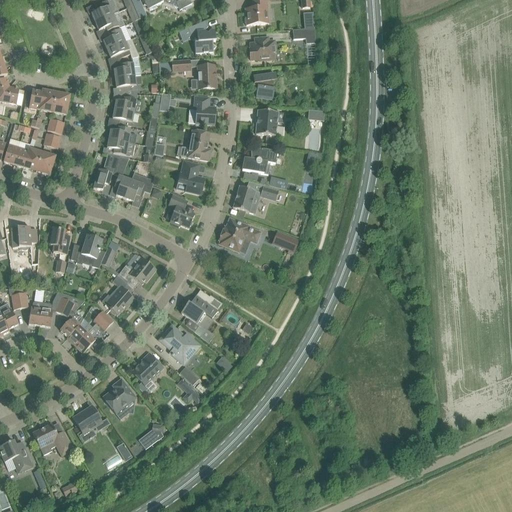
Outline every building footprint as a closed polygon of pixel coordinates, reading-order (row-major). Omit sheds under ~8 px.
[(95,23),(114,15),(119,13),(113,0),(107,0),(107,1),(101,4),(102,6),(97,8),(98,12),(92,15),(95,23)] [(123,0),(127,9),(134,7),(130,0),(123,0)] [(162,2),(166,0),(144,0),(145,2),(145,3),(144,6),(147,7),(148,10),(163,4),(162,2)] [(174,0),(176,2),(174,7),(179,9),(180,11),(182,10),(186,12),(187,8),(192,6),(190,2),(194,0),(174,0)] [(301,0),(302,10),(310,9),(309,0),(301,0)] [(245,24),(246,24),(247,27),(269,25),(267,1),(251,2),(251,9),(245,10),(246,19),(244,20),(245,24)] [(127,9),(133,23),(140,20),(134,7),(127,9)] [(313,12),(304,13),(305,30),(314,29),(314,21),(313,12)] [(114,15),(95,23),(99,32),(106,29),(108,33),(117,29),(119,28),(114,15)] [(133,23),(139,37),(146,34),(140,20),(133,23)] [(188,42),(193,41),(194,41),(195,55),(204,54),(214,53),(213,44),(216,43),(215,31),(211,31),(208,35),(205,32),(208,28),(206,22),(188,30),(183,32),(188,42)] [(316,44),(314,29),(305,30),(292,31),(293,41),(305,40),(306,45),(316,44)] [(103,42),(107,51),(126,43),(120,31),(118,32),(109,36),(110,39),(103,42)] [(139,37),(147,56),(147,55),(154,54),(146,34),(139,37)] [(268,39),(265,39),(255,40),(255,45),(251,46),(251,51),(250,51),(250,53),(249,54),(249,59),(250,60),(250,61),(259,60),(260,62),(269,61),(275,61),(274,52),(276,52),(275,42),(269,43),(268,39)] [(131,55),(132,60),(138,58),(139,58),(132,40),(126,43),(107,51),(111,60),(118,57),(119,60),(129,56),(131,55)] [(114,71),(115,80),(135,78),(141,77),(138,58),(132,60),(133,65),(121,66),(121,70),(114,71)] [(172,63),(173,73),(190,72),(190,62),(172,63)] [(215,67),(205,68),(198,68),(199,91),(216,90),(215,67)] [(256,98),(266,99),(273,100),(275,83),(277,82),(276,75),(253,79),(254,86),(258,85),(258,88),(257,88),(256,98)] [(135,78),(115,80),(116,90),(124,89),(124,93),(134,92),(137,91),(136,85),(142,84),(141,79),(135,79),(135,78)] [(0,100),(10,89),(6,80),(0,81),(0,100)] [(154,97),(157,97),(161,97),(161,94),(160,94),(160,86),(151,85),(151,95),(155,95),(154,97)] [(10,89),(0,100),(0,103),(17,106),(17,101),(19,91),(10,89)] [(29,109),(39,111),(42,93),(32,92),(31,101),(29,109)] [(39,111),(53,114),(56,95),(51,94),(51,93),(43,92),(42,93),(39,111)] [(56,95),(53,114),(66,116),(70,97),(62,95),(62,96),(56,95)] [(154,104),(151,118),(158,119),(160,105),(161,97),(157,97),(155,104),(154,104)] [(161,106),(168,107),(170,98),(162,97),(161,106)] [(196,126),(204,126),(214,127),(216,109),(209,108),(210,99),(200,99),(195,98),(194,110),(197,111),(196,126)] [(116,102),(114,111),(134,115),(137,102),(124,99),(123,103),(116,102)] [(134,115),(114,111),(113,120),(120,121),(119,126),(129,127),(132,128),(134,115)] [(308,121),(324,123),(325,113),(308,111),(308,121)] [(285,115),(278,114),(258,112),(256,136),(276,138),(277,124),(284,125),(285,115)] [(151,118),(148,133),(154,134),(156,134),(158,119),(151,118)] [(41,124),(37,122),(33,121),(31,127),(39,130),(41,124)] [(51,121),(49,126),(63,130),(64,124),(51,121)] [(63,130),(49,126),(48,132),(61,136),(63,130)] [(111,131),(109,140),(128,144),(131,131),(129,130),(119,129),(118,133),(111,131)] [(188,142),(187,149),(190,149),(188,158),(188,159),(199,161),(209,162),(211,152),(207,151),(209,135),(200,133),(193,132),(191,142),(188,142)] [(47,135),(45,141),(59,144),(61,139),(51,136),(47,135)] [(128,144),(109,140),(107,150),(115,151),(114,155),(126,157),(126,156),(133,157),(135,145),(128,144)] [(59,144),(45,141),(44,147),(58,150),(59,144)] [(4,163),(13,166),(19,149),(9,146),(7,154),(4,163)] [(155,146),(155,153),(164,155),(165,147),(155,146)] [(13,166),(23,169),(28,152),(19,149),(13,166)] [(32,170),(37,172),(42,154),(29,150),(28,152),(23,169),(31,171),(32,170)] [(242,171),(249,173),(248,174),(253,175),(253,172),(268,175),(271,165),(275,166),(277,156),(275,155),(273,153),(270,152),(268,152),(265,151),(262,151),(259,151),(256,151),(254,152),(251,153),(251,161),(245,160),(244,164),(242,171)] [(322,155),(309,153),(307,164),(316,166),(316,169),(319,169),(322,155)] [(42,154),(37,172),(42,174),(42,175),(50,177),(56,158),(42,154)] [(144,163),(152,164),(153,157),(145,156),(144,163)] [(118,164),(120,159),(120,158),(114,157),(112,165),(110,164),(108,165),(106,173),(99,171),(97,177),(93,190),(102,193),(105,186),(109,187),(112,175),(115,176),(118,164)] [(157,158),(153,166),(162,170),(165,161),(157,158)] [(200,167),(185,163),(184,163),(181,175),(180,175),(178,185),(187,187),(185,193),(201,196),(202,194),(203,194),(204,190),(203,188),(205,181),(197,179),(200,167)] [(91,172),(90,175),(97,177),(99,171),(92,169),(91,172)] [(134,175),(132,181),(125,200),(133,203),(136,196),(140,197),(143,198),(145,193),(150,195),(153,188),(152,181),(134,175)] [(116,197),(125,200),(131,181),(119,177),(118,179),(114,188),(118,190),(116,197)] [(269,179),(268,186),(281,189),(283,182),(269,179)] [(263,189),(261,194),(256,193),(249,191),(240,188),(233,209),(254,215),(259,197),(276,202),(278,194),(263,189)] [(154,190),(152,198),(159,200),(162,193),(154,190)] [(194,216),(192,215),(193,212),(185,209),(188,203),(173,197),(169,206),(176,209),(170,224),(180,228),(180,226),(189,230),(190,227),(191,227),(193,224),(192,223),(194,216)] [(225,228),(223,232),(219,242),(221,243),(220,245),(239,253),(244,240),(256,244),(260,234),(249,229),(249,228),(230,220),(227,229),(225,228)] [(30,228),(25,229),(25,226),(18,226),(19,229),(11,230),(13,249),(20,249),(22,251),(24,252),(26,252),(28,250),(29,248),(31,248),(31,245),(38,244),(37,231),(30,231),(30,228)] [(53,230),(52,240),(51,246),(55,247),(54,253),(67,256),(70,237),(65,237),(65,232),(53,230)] [(85,257),(94,260),(92,267),(99,270),(101,265),(103,260),(106,254),(99,252),(102,242),(98,241),(98,239),(93,237),(91,239),(87,237),(83,249),(74,246),(71,261),(82,264),(85,257)] [(288,238),(283,249),(294,254),(299,242),(288,238)] [(118,276),(121,278),(128,284),(132,279),(142,286),(145,282),(147,284),(157,271),(141,259),(136,265),(138,266),(134,272),(126,266),(118,276)] [(103,260),(101,265),(109,269),(111,263),(103,260)] [(55,273),(64,275),(66,264),(57,262),(55,273)] [(69,264),(66,273),(73,275),(75,266),(69,264)] [(126,310),(129,307),(135,300),(124,290),(127,286),(117,278),(113,283),(118,288),(110,297),(111,299),(105,306),(111,310),(110,311),(117,317),(125,309),(126,310)] [(17,290),(19,296),(21,310),(28,309),(26,294),(24,295),(23,289),(17,290)] [(36,291),(35,301),(43,302),(44,292),(36,291)] [(181,315),(189,320),(205,331),(200,338),(209,344),(215,336),(207,331),(215,320),(213,319),(223,305),(210,297),(210,298),(200,291),(190,306),(188,304),(181,315)] [(57,294),(56,298),(61,301),(62,299),(69,302),(70,298),(62,295),(57,294)] [(21,310),(19,296),(12,297),(14,311),(21,310)] [(56,313),(62,316),(69,302),(62,299),(61,301),(56,313)] [(60,332),(68,339),(80,327),(81,326),(76,321),(79,318),(72,312),(75,305),(69,302),(62,316),(68,319),(69,318),(71,320),(67,324),(60,332)] [(29,326),(40,328),(42,310),(43,304),(35,303),(33,304),(32,308),(31,308),(29,326)] [(42,310),(40,328),(51,329),(53,311),(52,311),(52,307),(51,305),(43,304),(42,310)] [(1,316),(9,331),(19,326),(8,305),(0,308),(0,312),(1,315),(0,315),(1,316)] [(103,312),(98,317),(109,327),(114,323),(103,312)] [(0,337),(10,332),(9,331),(1,316),(0,316),(0,337)] [(109,327),(98,317),(94,322),(105,332),(109,327)] [(247,324),(243,330),(250,335),(254,329),(247,324)] [(67,340),(75,348),(87,335),(93,329),(89,325),(84,331),(80,327),(68,339),(67,340)] [(87,335),(75,348),(82,354),(84,354),(95,342),(92,339),(95,336),(98,329),(95,326),(87,335)] [(169,354),(177,361),(184,367),(201,347),(186,335),(184,337),(172,327),(159,342),(171,352),(169,354)] [(151,381),(163,369),(149,355),(142,362),(143,363),(132,374),(145,387),(151,393),(157,387),(151,381)] [(198,381),(186,369),(180,374),(192,387),(198,381)] [(103,399),(110,408),(116,415),(121,421),(129,414),(124,409),(136,399),(122,380),(113,387),(115,390),(103,399)] [(188,404),(192,399),(198,405),(203,400),(188,386),(183,391),(187,395),(182,399),(188,404)] [(74,420),(79,428),(83,435),(102,424),(92,408),(74,420)] [(63,433),(58,436),(52,425),(33,434),(37,443),(41,451),(44,456),(52,452),(51,450),(56,447),(62,458),(74,451),(63,433)] [(153,425),(152,433),(162,435),(164,427),(153,425)] [(14,442),(10,444),(0,448),(0,451),(5,463),(12,460),(18,475),(33,468),(23,444),(16,447),(14,442)] [(133,458),(124,444),(117,448),(126,463),(133,458)] [(39,471),(34,473),(38,483),(41,490),(46,488),(43,481),(39,471)] [(62,490),(66,497),(78,491),(75,484),(62,490)]
